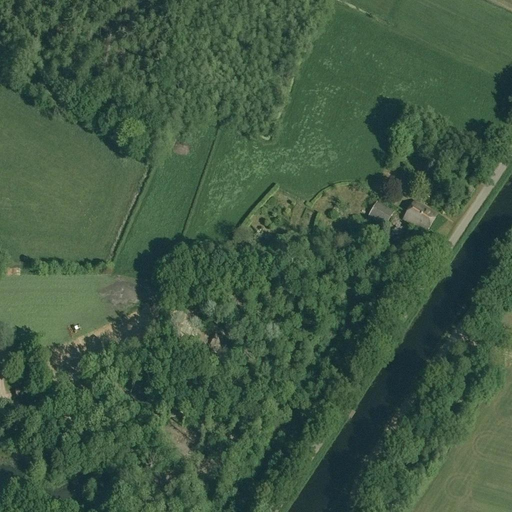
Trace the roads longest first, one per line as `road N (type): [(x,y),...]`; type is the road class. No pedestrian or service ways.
road 1 (unclassified): [(340,408),(72,418),(8,402)]
road 2 (unclassified): [(340,408),(511,150)]
road 3 (track): [(348,511),(354,489),(455,333)]
road 4 (unclassified): [(272,511),(340,408)]
